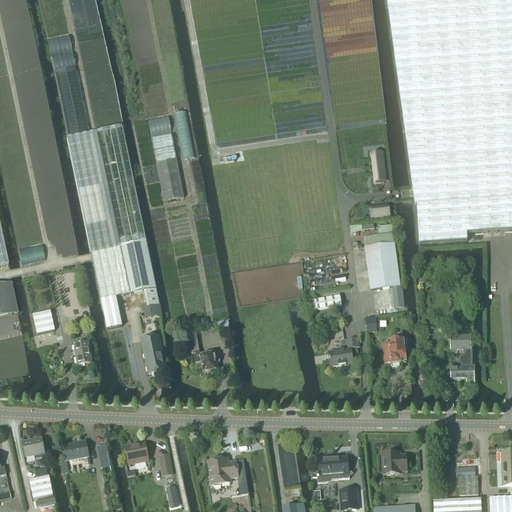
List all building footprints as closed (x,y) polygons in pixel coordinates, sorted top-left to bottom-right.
[(386,0),(415,205),(417,205),(511,199),(511,14),(511,0),(386,0)] [(66,140),(107,331),(122,328),(116,300),(120,299),(122,298),(129,296),(120,249),(145,244),(146,243),(121,128),(66,140)] [(176,162),(171,136),(151,140),(156,166),(164,203),(184,199),(176,162)] [(372,154),(375,183),(385,182),(382,153),(372,154)] [(511,232),(511,199),(417,205),(420,246),(467,243),(467,235),(511,232)] [(388,207),(370,209),(371,219),(389,217),(388,207)] [(374,227),(351,230),(351,235),(375,232),(374,227)] [(392,227),(380,229),(380,235),(393,234),(392,227)] [(363,240),(365,250),(364,250),(370,292),(399,289),(394,246),(393,236),(363,240)] [(145,244),(120,249),(129,296),(143,293),(146,309),(143,309),(145,320),(161,316),(162,316),(160,306),(159,306),(158,306),(145,244)] [(0,318),(11,316),(4,284),(0,285),(0,318)] [(402,289),(391,291),(394,310),(404,309),(402,289)] [(339,298),(309,303),(311,313),(341,308),(339,298)] [(51,313),(33,317),(37,336),(55,332),(51,313)] [(377,335),(376,319),(366,319),(367,335),(377,335)] [(218,330),(229,328),(227,322),(217,324),(218,330)] [(216,366),(217,366),(218,366),(220,363),(218,356),(216,355),(200,358),(196,334),(185,336),(189,356),(193,355),(195,366),(201,364),(203,375),(209,374),(211,375),(214,375),(215,373),(217,372),(216,366)] [(148,376),(152,375),(155,377),(159,376),(160,374),(165,373),(160,348),(158,336),(141,340),(143,351),(148,376)] [(401,367),(406,366),(402,336),(397,336),(398,345),(388,346),(388,347),(383,348),(386,369),(391,368),(392,370),(393,371),(400,370),(401,369),(401,367)] [(460,369),(460,371),(451,372),(451,383),(474,382),(474,368),(473,368),(472,352),(470,352),(470,338),(450,338),(450,353),(464,352),(463,357),(461,358),(460,359),(459,361),(459,363),(460,364),(461,366),(460,369)] [(353,366),(351,351),(358,350),(357,340),(345,342),(346,352),(327,355),(330,370),(353,366)] [(77,367),(92,364),(89,344),(73,347),(77,367)] [(34,458),(35,461),(45,459),(42,441),(23,445),(26,459),(34,458)] [(88,459),(85,443),(75,445),(75,447),(61,450),(64,464),(88,459)] [(128,467),(148,463),(144,446),(124,450),(128,467)] [(106,448),(98,450),(102,469),(110,468),(106,448)] [(501,455),(497,455),(497,464),(502,464),(502,488),(511,487),(511,453),(501,454),(501,455)] [(385,457),(383,457),(384,477),(400,477),(400,473),(407,473),(406,459),(399,459),(399,456),(392,456),(390,455),(387,455),(385,457)] [(164,468),(161,468),(163,478),(173,476),(169,457),(162,458),(164,468)] [(325,459),(318,459),(319,470),(317,470),(318,485),(328,484),(328,482),(349,481),(348,460),(325,461),(325,459)] [(209,478),(209,479),(209,485),(210,486),(212,485),(212,487),(213,487),(214,488),(215,489),(221,488),(221,487),(221,486),(230,485),(229,481),(238,479),(236,463),(227,465),(227,461),(208,463),(210,478),(209,478)] [(49,478),(29,482),(33,501),(53,497),(49,478)] [(458,480),(459,499),(478,498),(477,480),(458,480)] [(344,492),(345,504),(341,504),(341,511),(348,511),(358,511),(356,491),(344,492)] [(511,511),(511,497),(489,499),(489,511),(511,511)] [(481,511),(481,501),(433,503),(433,511),(481,511)]
